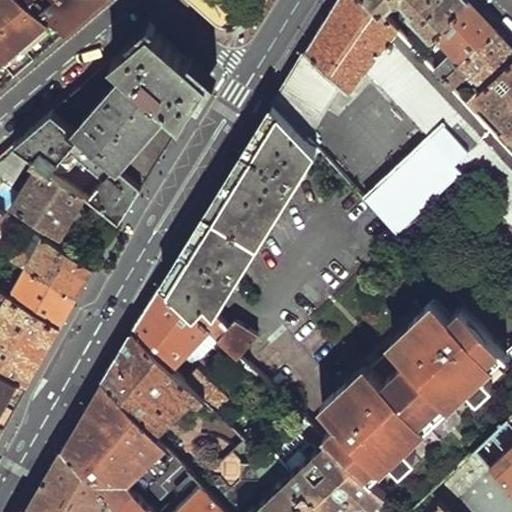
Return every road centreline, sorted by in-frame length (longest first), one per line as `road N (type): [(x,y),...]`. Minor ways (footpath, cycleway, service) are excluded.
road 1 (primary): [(254,74),(0,502)]
road 2 (residential): [(132,0),(0,111)]
road 3 (residential): [(254,74),(156,0)]
